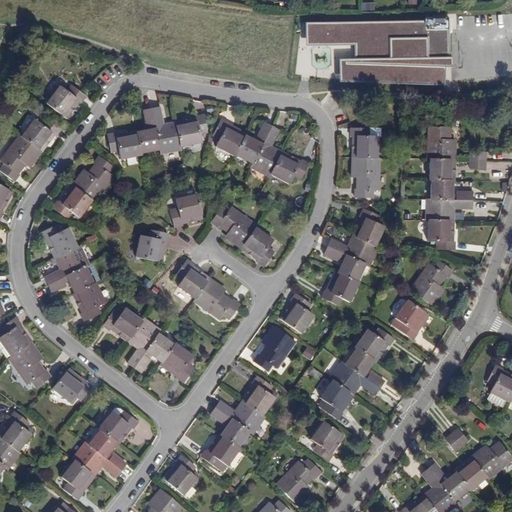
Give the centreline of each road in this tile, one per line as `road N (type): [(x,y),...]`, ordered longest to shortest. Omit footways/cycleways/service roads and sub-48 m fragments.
road 1 (residential): [(175,425),(35,300),(18,242),(24,201),(78,123),(133,74),(335,100)]
road 2 (tertiary): [(337,511),(442,386),(477,317)]
road 3 (residential): [(272,289),(322,209),(335,100)]
road 4 (residential): [(175,425),(272,289)]
